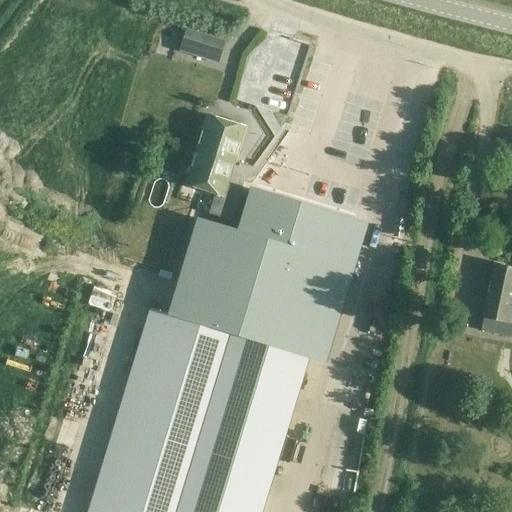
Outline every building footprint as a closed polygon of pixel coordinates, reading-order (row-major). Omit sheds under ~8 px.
[(206,54),(222,59),(227,41),(211,36),(206,54)] [(208,116),(187,185),(189,186),(220,196),(229,198),(232,187),(227,185),(244,127),(208,116)] [(169,315),(109,511),(260,511),(307,357),(328,364),(372,224),(251,185),(237,227),(202,216),(169,315)] [(397,196),(394,207),(414,213),(417,202),(397,196)] [(483,317),(481,332),(511,338),(511,335),(511,269),(494,266),(490,285),(483,317)] [(83,293),(80,305),(88,307),(91,296),(83,293)]
